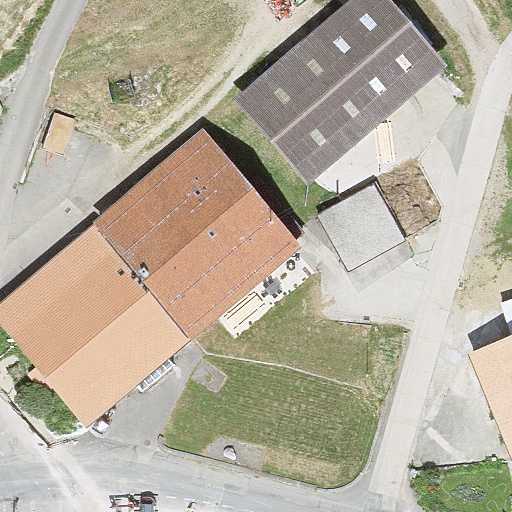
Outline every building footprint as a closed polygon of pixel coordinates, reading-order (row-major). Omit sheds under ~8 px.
[(449,73),(388,0),(365,0),(238,105),(308,190),(449,73)] [(304,250),(209,137),(98,230),(193,343),(304,250)] [(377,189),(343,207),(372,263),(406,245),(377,189)] [(86,433),(193,343),(98,230),(0,311),(0,329),(36,373),(28,380),(46,402),(54,395),(86,433)] [(511,469),(511,346),(470,363),(511,469)]
